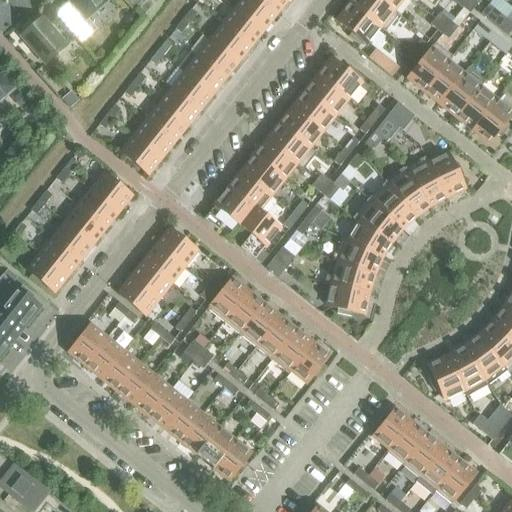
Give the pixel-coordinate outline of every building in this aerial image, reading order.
[(67,0),(69,2),(54,15),(81,45),(96,32),(85,20),(107,0),(67,0)] [(146,0),(128,0),(137,10),(147,1),(146,0)] [(256,0),(240,0),(234,8),(264,32),(276,16),(256,0)] [(256,0),(276,16),(288,0),(256,0)] [(398,16),(392,11),(392,12),(377,0),(353,0),(350,4),(379,28),(379,29),(384,33),(398,16)] [(377,0),(392,12),(392,11),(401,0),(377,0)] [(478,4),(473,0),(464,0),(460,6),(469,14),(478,4)] [(377,30),(379,29),(379,28),(350,4),(336,22),(351,34),(348,38),(359,47),(362,43),(365,45),(368,42),(368,43),(378,31),(377,30)] [(234,8),(221,24),(251,48),(264,32),(234,8)] [(191,10),(183,20),(189,25),(197,15),(191,10)] [(487,21),(497,29),(505,19),(495,11),(487,21)] [(127,15),(124,19),(124,24),(128,27),(133,26),(136,23),(135,18),(132,15),(127,15)] [(440,15),(436,20),(447,29),(451,23),(440,15)] [(66,47),(40,19),(18,40),(44,67),(66,47)] [(511,30),(511,24),(505,19),(497,29),(507,37),(511,30)] [(181,35),(189,25),(183,20),(175,30),(181,35)] [(431,26),(442,35),(447,29),(436,20),(431,26)] [(479,22),(473,31),(489,43),(495,35),(479,22)] [(451,23),(447,29),(442,35),(449,41),(458,29),(451,23)] [(221,24),(208,40),(238,64),(251,48),(221,24)] [(495,35),(489,43),(505,56),(511,48),(495,35)] [(208,40),(195,57),(225,80),(238,64),(208,40)] [(420,40),(410,53),(416,58),(426,45),(420,40)] [(165,42),(157,53),(164,58),(172,48),(165,42)] [(407,79),(424,92),(447,63),(448,63),(452,58),(435,44),(407,79)] [(101,50),(93,59),(102,66),(109,57),(101,50)] [(157,53),(144,69),(151,74),(164,58),(157,53)] [(407,70),(416,58),(410,53),(401,65),(407,70)] [(195,57),(182,73),(212,96),(225,80),(195,57)] [(331,60),(317,77),(346,101),(348,98),(349,99),(358,87),(358,86),(360,83),(357,81),(360,77),(349,68),(346,72),(331,60)] [(424,92),(440,105),(463,75),(448,63),(447,63),(424,92)] [(144,69),(131,85),(138,90),(151,74),(144,69)] [(0,101),(15,89),(0,71),(0,101)] [(182,73),(169,89),(199,113),(212,96),(182,73)] [(440,105),(456,117),(479,88),(463,75),(440,105)] [(317,77),(304,93),(334,117),(346,101),(317,77)] [(393,100),(370,81),(363,90),(386,108),(393,100)] [(131,99),(138,90),(131,85),(124,94),(131,99)] [(456,117),(472,130),(495,101),(479,88),(456,117)] [(169,89),(157,105),(186,129),(199,113),(169,89)] [(23,92),(13,101),(19,108),(29,99),(23,92)] [(70,93),(61,101),(69,110),(78,101),(70,93)] [(304,93),(292,109),(321,133),(334,117),(304,93)] [(497,103),(495,101),(472,130),(489,144),(496,135),(500,138),(509,126),(505,124),(511,115),(511,114),(509,112),(510,112),(498,102),(497,103)] [(157,105),(144,121),(173,145),(186,129),(157,105)] [(115,106),(106,117),(113,122),(121,111),(115,106)] [(378,106),(368,118),(374,123),(384,111),(378,106)] [(292,109),(279,125),(308,149),(309,148),(321,133),(292,109)] [(390,112),(385,119),(398,128),(402,122),(390,112)] [(105,132),(113,122),(106,117),(98,127),(105,132)] [(364,135),(374,123),(368,118),(358,131),(364,135)] [(393,134),(398,128),(385,119),(381,125),(393,134)] [(144,121),(131,137),(161,161),(173,145),(144,121)] [(316,154),(309,148),(308,149),(279,125),(266,141),(295,165),(302,171),(316,154)] [(148,177),(161,161),(131,137),(118,154),(148,177)] [(353,138),(343,150),(349,155),(359,143),(353,138)] [(266,141),(253,157),(283,181),(295,165),(266,141)] [(367,141),(357,154),(363,158),(373,146),(367,141)] [(339,167),(349,155),(343,150),(333,163),(339,167)] [(354,171),(363,158),(357,154),(348,166),(354,171)] [(430,163),(428,165),(443,198),(464,189),(459,179),(463,177),(457,163),(453,165),(448,155),(444,157),(444,156),(430,162),(430,163)] [(253,157),(241,173),(270,196),(283,181),(253,157)] [(71,160),(63,170),(70,175),(78,165),(71,160)] [(428,207),(443,198),(428,165),(408,176),(428,207)] [(62,185),(70,175),(63,170),(56,180),(62,185)] [(241,173),(228,189),(253,209),(257,212),(258,212),(270,196),(241,173)] [(104,175),(91,192),(117,213),(131,196),(104,175)] [(321,175),(316,181),(328,190),(333,184),(321,175)] [(408,176),(390,189),(389,189),(413,218),(428,207),(408,176)] [(311,187),(323,196),(328,190),(316,181),(311,187)] [(385,183),(367,200),(400,230),(413,218),(389,189),(390,189),(385,183)] [(333,184),(328,190),(323,196),(329,201),(339,189),(333,184)] [(229,219),(239,227),(253,209),(228,189),(226,192),(225,191),(216,203),(216,204),(203,220),(218,232),(229,219)] [(46,192),(38,202),(44,207),(52,197),(46,192)] [(91,192),(78,208),(104,229),(117,213),(91,192)] [(389,244),(400,230),(367,200),(352,219),(358,224),(358,223),(389,244)] [(301,201),(292,214),(298,218),(307,206),(301,201)] [(36,217),(44,207),(38,202),(30,212),(36,217)] [(315,207),(305,219),(311,224),(321,212),(315,207)] [(78,208),(65,224),(91,245),(104,229),(78,208)] [(279,229),(258,212),(257,212),(253,209),(239,227),(250,235),(239,249),(254,260),(262,251),(267,244),(268,245),(277,233),(277,232),(279,229)] [(288,231),(298,218),(292,214),(282,226),(288,231)] [(301,236),(311,224),(305,219),(295,231),(301,236)] [(380,259),(389,244),(358,223),(358,224),(347,242),(346,243),(380,259)] [(21,224),(12,234),(19,239),(27,229),(21,224)] [(65,224),(52,240),(79,261),(91,245),(65,224)] [(169,230),(156,247),(182,268),(196,251),(169,230)] [(11,249),(19,239),(12,234),(5,244),(11,249)] [(330,262),(337,264),(337,263),(373,276),(380,259),(346,243),(347,242),(340,238),(330,262)] [(52,240),(40,256),(66,277),(79,261),(52,240)] [(156,247),(143,263),(170,284),(182,268),(156,247)] [(282,248),(277,254),(289,264),(294,258),(282,248)] [(262,251),(254,260),(260,265),(268,255),(262,251)] [(285,270),(289,264),(277,254),(272,260),(285,270)] [(53,293),(66,277),(40,256),(27,272),(53,293)] [(143,263),(131,279),(157,300),(170,284),(143,263)] [(368,293),(373,276),(337,263),(337,264),(331,285),(368,293)] [(7,271),(0,279),(0,326),(6,332),(15,321),(25,329),(41,308),(31,301),(34,297),(22,287),(19,291),(11,285),(16,278),(7,271)] [(215,277),(207,287),(212,292),(221,282),(215,277)] [(144,316),(157,300),(131,279),(118,296),(144,316)] [(207,310),(223,323),(247,293),(231,280),(207,310)] [(363,315),(368,293),(331,285),(330,288),(326,303),(327,303),(326,307),(337,310),(336,314),(351,317),(352,313),(363,315)] [(212,292),(207,287),(199,297),(205,302),(212,292)] [(223,323),(239,336),(263,306),(247,293),(223,323)] [(511,318),(511,296),(502,311),(511,318)] [(113,309),(123,317),(128,311),(118,304),(113,309)] [(239,336),(255,349),(279,318),(263,306),(239,336)] [(113,309),(109,315),(119,323),(123,317),(113,309)] [(189,309),(181,319),(187,324),(195,313),(189,309)] [(139,320),(128,311),(123,317),(134,326),(139,320)] [(511,344),(511,318),(502,311),(491,325),(511,344)] [(255,349),(271,361),(295,331),(279,318),(255,349)] [(179,334),(187,324),(181,319),(173,329),(179,334)] [(149,330),(159,338),(163,332),(154,324),(149,330)] [(511,344),(491,325),(478,337),(502,366),(511,356),(511,344)] [(68,353),(85,366),(106,340),(89,326),(68,353)] [(271,361),(287,374),(311,344),(295,331),(271,361)] [(174,340),(163,332),(159,338),(169,346),(174,340)] [(478,337),(463,348),(483,380),(502,366),(478,337)] [(85,366),(100,379),(121,352),(106,340),(85,366)] [(193,342),(188,348),(197,355),(202,349),(193,342)] [(328,357),(311,344),(287,374),(288,375),(291,371),(307,384),(313,376),(316,379),(326,368),(322,365),(328,357)] [(191,361),(192,361),(197,355),(188,348),(183,354),(191,361)] [(463,391),(483,380),(463,348),(447,357),(463,391)] [(213,358),(202,349),(197,355),(208,364),(213,358)] [(100,379),(116,391),(137,365),(121,352),(100,379)] [(183,354),(179,359),(188,365),(191,361),(183,354)] [(203,370),(208,364),(197,355),(192,361),(203,370)] [(461,392),(463,391),(447,357),(427,367),(432,377),(428,379),(434,392),(438,390),(443,400),(447,399),(461,393),(461,392)] [(222,371),(231,378),(236,372),(227,364),(222,371)] [(116,391),(132,404),(153,378),(137,365),(116,391)] [(247,380),(236,372),(231,378),(242,387),(247,380)] [(212,382),(222,390),(227,384),(217,376),(212,382)] [(132,404),(148,417),(169,390),(153,378),(132,404)] [(237,392),(227,384),(222,390),(232,398),(237,392)] [(254,395),(264,403),(269,397),(260,389),(254,395)] [(148,417),(164,430),(185,403),(169,390),(148,417)] [(279,405),(269,397),(264,403),(274,411),(279,405)] [(245,407),(255,415),(259,409),(250,401),(245,407)] [(164,430),(180,442),(201,416),(185,403),(164,430)] [(270,417),(259,409),(255,415),(265,423),(270,417)] [(386,453),(386,454),(410,423),(394,410),(384,415),(375,426),(379,429),(373,437),(389,449),(386,453)] [(492,415),(487,421),(499,431),(504,425),(492,415)] [(180,442),(196,455),(217,429),(201,416),(180,442)] [(494,437),(499,431),(487,421),(482,428),(494,437)] [(386,454),(402,466),(426,436),(410,423),(386,454)] [(196,455),(212,468),(233,441),(217,429),(196,455)] [(511,435),(510,438),(511,439),(507,444),(500,453),(498,455),(511,466),(511,435)] [(402,466),(418,479),(442,449),(426,436),(402,466)] [(501,439),(494,448),(500,453),(507,444),(501,439)] [(250,455),(233,441),(212,468),(229,481),(239,477),(248,465),(244,462),(250,455)] [(418,479),(434,492),(458,462),(442,449),(418,479)] [(68,511),(0,457),(0,471),(3,474),(1,477),(9,482),(2,491),(28,511),(40,511),(46,505),(54,511),(68,511)] [(475,475),(458,462),(434,492),(451,505),(475,475)] [(353,475),(363,483),(368,477),(358,469),(353,475)] [(378,485),(368,477),(363,483),(373,492),(378,485)] [(345,486),(354,493),(359,488),(349,480),(345,486)] [(475,486),(468,496),(473,501),(481,491),(475,486)] [(370,496),(359,488),(354,493),(365,502),(370,496)] [(385,501),(394,508),(400,502),(390,495),(385,501)] [(466,510),(473,501),(468,496),(460,505),(466,510)] [(0,511),(13,511),(0,501),(0,511)] [(409,511),(411,511),(400,502),(394,508),(398,511),(409,511)] [(511,511),(511,503),(510,503),(503,511),(511,511)]
